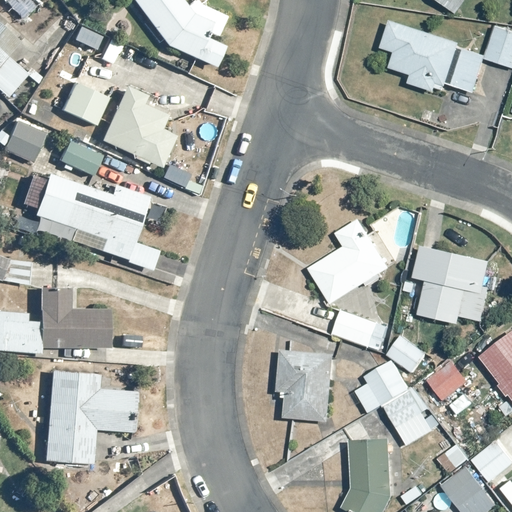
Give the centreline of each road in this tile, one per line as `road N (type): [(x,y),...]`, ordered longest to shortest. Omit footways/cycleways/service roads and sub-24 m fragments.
road 1 (residential): [(275,114),(207,333),(210,434),(243,511)]
road 2 (residential): [(275,114),(511,197)]
